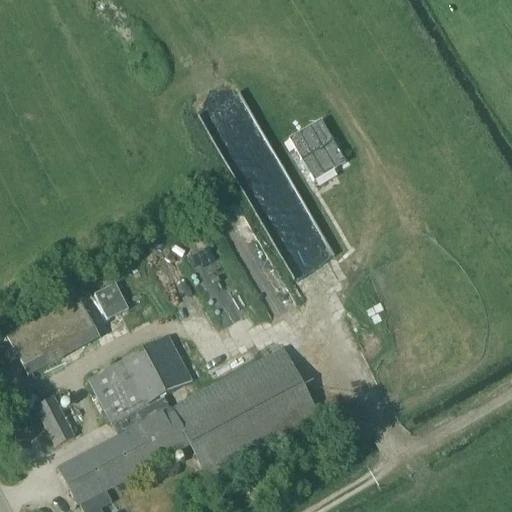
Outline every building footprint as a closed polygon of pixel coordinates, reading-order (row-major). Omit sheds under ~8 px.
[(353,185),(346,190),(342,198),(340,205),(341,213),(345,221),(351,226),(358,229),(366,230),(373,228),(380,224),(385,217),(388,209),(387,200),(384,193),(378,187),(370,183),(361,183),(353,185)] [(127,311),(115,286),(93,297),(106,322),(127,311)] [(99,341),(78,301),(72,290),(0,328),(0,330),(26,380),(99,341)] [(57,470),(77,508),(80,507),(83,511),(97,511),(109,506),(104,494),(189,449),(207,484),(321,424),(283,352),(168,412),(162,400),(191,385),(168,340),(89,382),(118,438),(57,470)] [(409,367),(396,372),(404,391),(417,386),(409,367)] [(35,410),(55,448),(72,439),(52,401),(35,410)]
